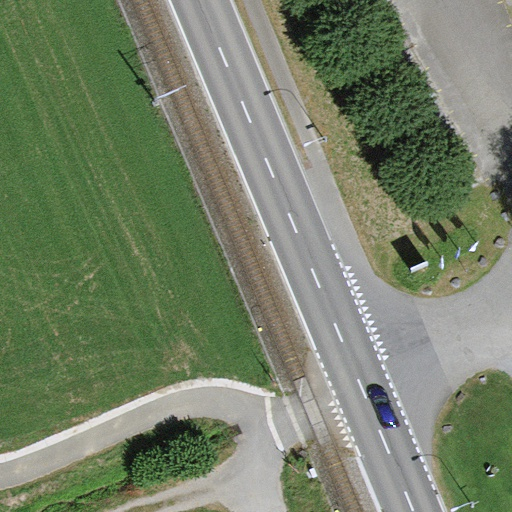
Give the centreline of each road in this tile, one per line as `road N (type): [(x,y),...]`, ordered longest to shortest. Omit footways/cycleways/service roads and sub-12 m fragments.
road 1 (primary): [(418,511),(203,0)]
road 2 (track): [(0,475),(171,412),(257,413),(296,436)]
road 3 (track): [(267,511),(249,483),(362,377)]
